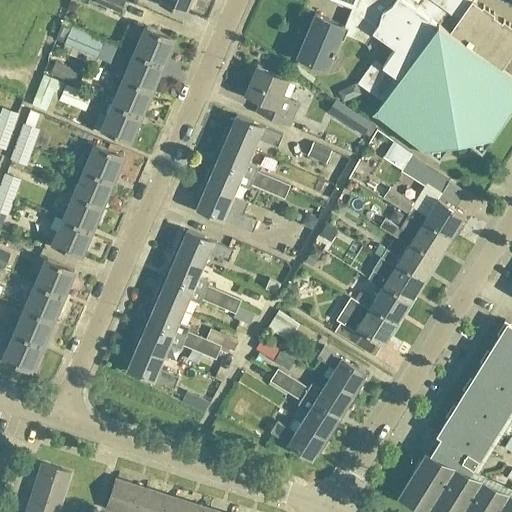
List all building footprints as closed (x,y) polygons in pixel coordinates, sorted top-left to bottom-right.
[(123,0),(93,0),(93,2),(120,13),(125,1),(123,0)] [(186,12),(191,0),(162,0),(162,2),(186,12)] [(511,26),(511,24),(510,23),(509,25),(506,22),(507,21),(505,19),(504,21),(495,15),(497,14),(495,12),(494,14),(490,12),(492,10),(490,9),(489,10),(485,8),(486,6),(485,5),(484,7),(474,0),(334,0),(353,8),(351,12),(353,13),(356,10),(373,22),(367,31),(373,35),(375,32),(397,47),(384,65),(377,60),(360,83),(385,100),(376,112),(441,159),(452,143),(468,140),(484,151),(511,111),(511,26)] [(353,13),(351,12),(345,25),(316,13),(299,56),(329,69),(343,33),(367,43),(373,35),(367,31),(373,22),(356,10),(353,13)] [(118,45),(72,26),(64,44),(110,63),(118,45)] [(137,52),(164,64),(175,38),(148,27),(137,52)] [(126,78),(153,89),(164,64),(137,52),(126,78)] [(57,63),(52,75),(70,82),(75,70),(57,63)] [(290,124),(300,102),(283,95),(289,80),(259,67),(248,92),(264,99),(259,110),(290,124)] [(44,74),(31,105),(52,114),(65,83),(44,74)] [(115,103),(142,115),(153,89),(126,78),(115,103)] [(65,83),(59,100),(85,111),(91,94),(65,83)] [(142,115),(115,103),(104,129),(131,140),(142,115)] [(0,119),(0,126),(11,131),(18,114),(4,109),(0,119)] [(30,110),(25,125),(18,142),(32,147),(39,130),(35,129),(40,114),(30,110)] [(372,122),(354,110),(347,122),(364,134),(372,122)] [(283,134),(265,126),(238,114),(228,138),(254,149),(260,137),(278,145),(283,134)] [(0,145),(5,148),(11,131),(0,126),(0,145)] [(255,177),(252,183),(269,190),(272,185),(274,179),(258,172),(260,167),(249,162),(254,149),(228,138),(218,161),(255,177)] [(86,168),(114,180),(125,155),(98,143),(98,144),(89,141),(84,154),(91,157),(86,168)] [(32,147),(18,142),(12,158),(26,164),(32,147)] [(314,143),(309,155),(327,163),(332,151),(314,143)] [(384,196),(411,213),(410,214),(424,223),(426,220),(452,237),(466,215),(439,198),(449,181),(409,156),(401,170),(426,185),(414,204),(389,189),(384,196)] [(255,177),(218,161),(208,184),(234,195),(239,183),(250,188),(252,183),(255,177)] [(76,193),(104,205),(114,180),(86,168),(76,193)] [(0,191),(14,197),(20,180),(6,175),(0,191)] [(272,185),(269,190),(286,198),(288,192),(291,186),(274,179),(272,185)] [(250,202),(234,195),(208,184),(198,208),(223,219),(224,218),(253,231),(258,221),(244,215),(250,202)] [(0,191),(0,210),(8,213),(14,197),(0,191)] [(65,218),(93,230),(104,205),(76,193),(65,218)] [(93,230),(65,218),(55,244),(82,255),(93,230)] [(439,258),(452,237),(426,220),(424,223),(416,237),(385,218),(380,225),(411,244),(412,241),(439,258)] [(481,239),(487,225),(476,220),(469,233),(481,239)] [(189,229),(179,253),(205,264),(210,252),(229,260),(234,248),(189,229)] [(412,241),(411,244),(402,258),(388,249),(383,257),(397,266),(399,263),(426,279),(439,258),(412,241)] [(203,298),(220,305),(225,293),(208,286),(210,281),(199,276),(205,264),(179,253),(169,276),(206,292),(203,298)] [(37,284),(65,295),(76,270),(48,258),(37,284)] [(413,301),(426,279),(399,263),(397,266),(389,280),(375,271),(370,279),(384,287),(386,284),(413,301)] [(206,292),(169,276),(159,298),(185,310),(190,298),(201,303),(203,298),(206,292)] [(27,308),(54,320),(65,295),(37,284),(27,308)] [(399,322),(411,304),(413,301),(386,284),(384,287),(375,301),(361,292),(356,300),(370,309),(372,305),(399,322)] [(225,293),(220,305),(237,312),(239,306),(242,301),(225,293)] [(185,310),(159,298),(149,322),(186,338),(189,332),(191,327),(180,322),(185,310)] [(386,344),(397,325),(399,322),(372,305),(370,309),(356,300),(352,298),(338,321),(342,323),(337,331),(357,344),(365,332),(386,344)] [(16,333),(43,345),(54,320),(27,308),(16,333)] [(299,323),(279,311),(268,328),(288,341),(299,323)] [(511,324),(505,320),(504,322),(511,327),(506,337),(501,334),(491,351),(487,349),(487,350),(495,355),(489,365),(484,362),(474,378),(470,376),(469,377),(478,383),(472,392),(467,389),(456,406),(453,404),(452,405),(460,410),(454,420),(450,417),(438,435),(442,437),(430,455),(426,454),(421,462),(419,460),(412,475),(403,490),(415,497),(412,502),(428,510),(426,511),(428,511),(429,511),(431,511),(511,511),(511,495),(507,493),(506,496),(492,489),(493,486),(480,480),(479,482),(465,475),(471,465),(474,467),(480,459),(477,457),(487,441),(490,443),(498,430),(495,429),(505,414),(507,415),(511,407),(511,324)] [(139,345),(165,356),(170,344),(181,349),(183,343),(200,351),(203,345),(205,339),(189,332),(186,338),(149,322),(139,345)] [(43,345),(16,333),(5,358),(33,370),(43,345)] [(266,334),(258,345),(274,356),(282,346),(266,334)] [(200,351),(217,358),(219,352),(222,346),(205,339),(203,345),(200,351)] [(160,367),(165,356),(139,345),(129,368),(174,387),(179,375),(160,367)] [(337,368),(330,380),(354,395),(368,373),(343,358),(324,346),(317,357),(337,368)] [(272,380),(287,390),(291,385),(294,379),(279,370),(275,375),(272,380)] [(306,394),(310,389),(294,379),(291,385),(287,390),(303,400),(300,404),(310,411),(303,422),(327,437),(340,416),(306,394)] [(306,394),(340,416),(354,395),(330,380),(323,391),(313,384),(310,389),(306,394)] [(313,459),(327,437),(303,422),(296,433),(277,421),(270,432),(290,444),(313,459)] [(43,463),(29,509),(38,511),(58,511),(71,472),(43,463)] [(71,472),(58,511),(86,511),(97,480),(71,472)] [(97,480),(86,511),(115,511),(123,488),(97,480)] [(123,488),(115,511),(145,511),(150,497),(123,488)]
